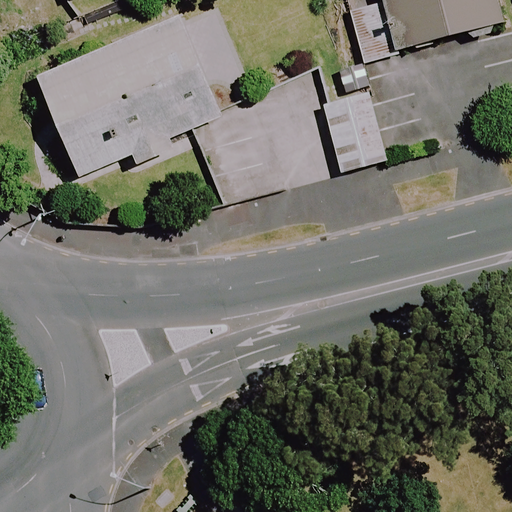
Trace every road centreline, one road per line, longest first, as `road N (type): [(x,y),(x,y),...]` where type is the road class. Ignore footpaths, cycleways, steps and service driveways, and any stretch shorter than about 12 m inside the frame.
road 1 (secondary): [(61,371),(511,256)]
road 2 (secondary): [(61,371),(63,412),(52,451),(28,484),(0,503)]
